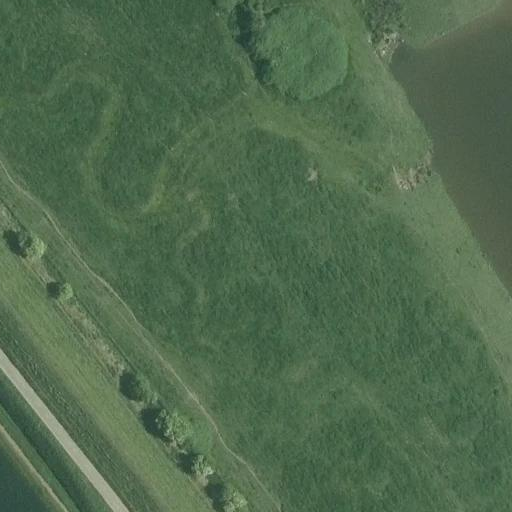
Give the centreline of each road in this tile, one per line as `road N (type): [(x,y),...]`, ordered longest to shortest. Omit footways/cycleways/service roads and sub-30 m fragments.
road 1 (track): [(0,292),(173,511)]
road 2 (unclassified): [(116,511),(0,363)]
